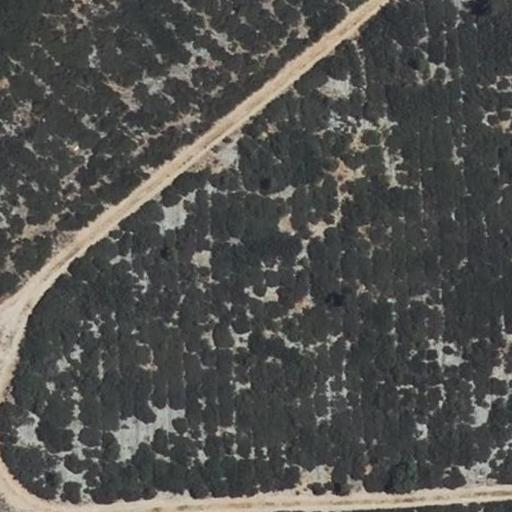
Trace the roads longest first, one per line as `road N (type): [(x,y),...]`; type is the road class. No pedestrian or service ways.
road 1 (track): [(392,0),(30,303)]
road 2 (track): [(143,511),(511,493)]
road 3 (track): [(0,431),(25,500),(104,511)]
road 4 (track): [(0,314),(30,303),(0,387)]
